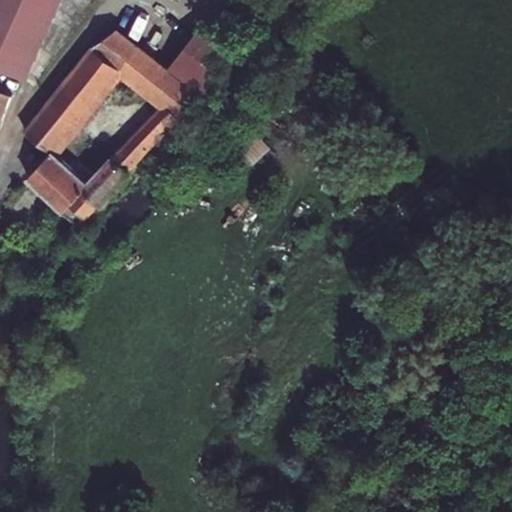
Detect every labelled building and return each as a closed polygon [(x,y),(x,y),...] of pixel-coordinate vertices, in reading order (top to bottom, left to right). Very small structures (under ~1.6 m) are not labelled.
[(0,0),(0,68),(19,77),(51,11),(55,0),(0,0)] [(208,0),(229,9),(232,0),(208,0)] [(115,32),(90,51),(117,71),(163,105),(87,181),(51,151),(28,176),(79,220),(110,186),(126,172),(180,117),(197,93),(202,97),(238,49),(202,22),(164,68),(115,32)] [(90,51),(25,130),(51,151),(70,129),(117,71),(90,51)] [(0,127),(6,115),(13,98),(0,92),(0,127)]
